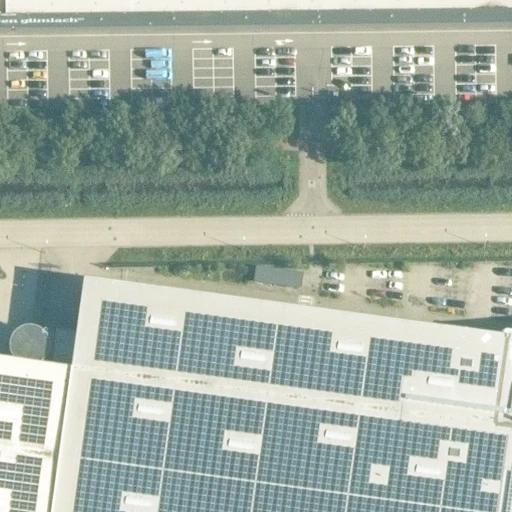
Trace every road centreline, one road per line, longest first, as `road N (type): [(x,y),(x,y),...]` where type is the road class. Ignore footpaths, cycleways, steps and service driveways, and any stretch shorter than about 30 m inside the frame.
road 1 (unclassified): [(511,231),(0,239)]
road 2 (unknown): [(83,238),(85,261),(100,275),(511,320)]
road 3 (unknown): [(0,46),(319,41)]
road 4 (unknown): [(319,41),(315,234)]
road 5 (unknown): [(319,41),(511,44)]
